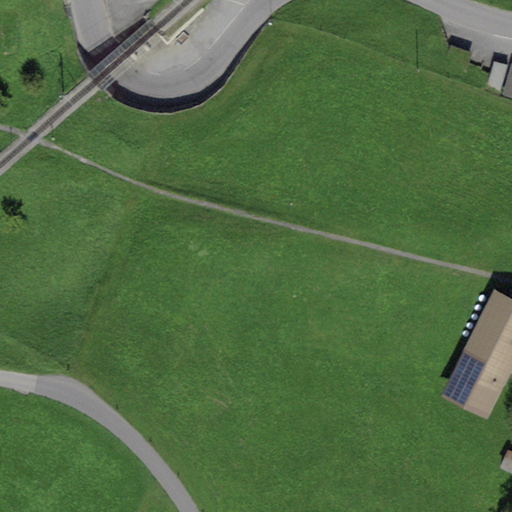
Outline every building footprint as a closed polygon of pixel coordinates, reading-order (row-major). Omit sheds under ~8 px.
[(444,65),(463,72),(468,55),(450,49),(444,65)] [(479,72),(488,75),(492,62),(482,59),(479,72)] [(492,62),(488,75),(485,89),(498,93),(506,65),(492,62)] [(511,98),(511,66),(511,67),(503,96),(511,98)] [(494,384),(511,348),(511,304),(495,297),(460,367),(494,384)] [(500,467),(511,472),(511,455),(507,453),(500,467)]
